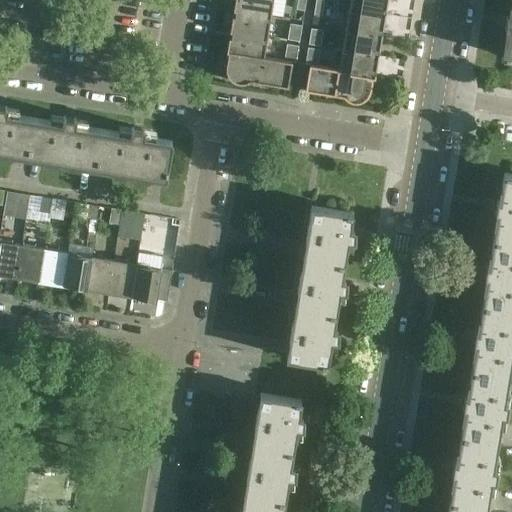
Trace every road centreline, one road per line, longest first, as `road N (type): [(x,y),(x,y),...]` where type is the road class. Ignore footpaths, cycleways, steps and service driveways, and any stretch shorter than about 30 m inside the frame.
road 1 (tertiary): [(368,511),(426,145)]
road 2 (residential): [(180,351),(217,112)]
road 3 (residential): [(426,145),(217,112)]
road 4 (residential): [(180,351),(0,320)]
road 5 (residential): [(154,511),(180,351)]
road 6 (residential): [(158,102),(0,76)]
